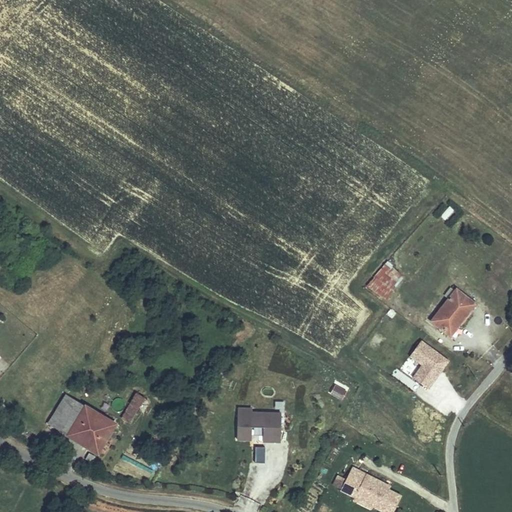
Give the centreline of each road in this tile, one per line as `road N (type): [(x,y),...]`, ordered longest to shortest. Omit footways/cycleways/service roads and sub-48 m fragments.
road 1 (tertiary): [(0,436),(81,480),(235,511)]
road 2 (unclassified): [(511,355),(473,393),(451,437),(457,511)]
